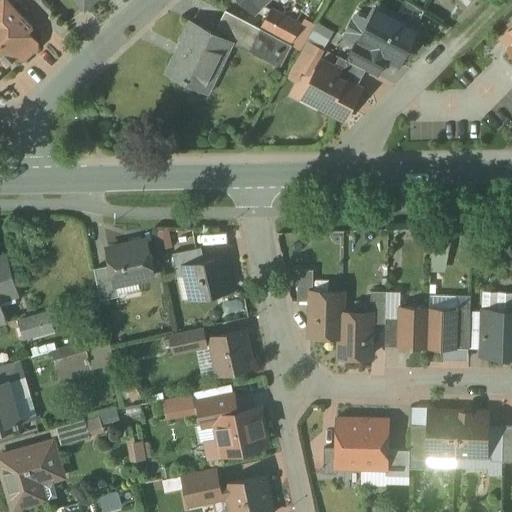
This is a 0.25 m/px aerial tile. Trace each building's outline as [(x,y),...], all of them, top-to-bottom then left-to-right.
[(0,0),(0,80),(18,62),(21,65),(42,45),(31,33),(36,28),(11,0),(0,0)] [(244,0),(254,11),(265,0),(244,0)] [(422,30),(368,1),(344,46),(398,75),(422,30)] [(300,27),(268,12),(259,31),(291,46),(300,27)] [(259,31),(222,14),(211,36),(230,45),(281,70),(291,46),(259,31)] [(211,36),(186,25),(161,78),(205,98),(230,45),(211,36)] [(294,69),(306,73),(312,56),(299,52),(294,69)] [(320,60),(296,101),(344,128),(368,87),(320,60)] [(429,227),(428,269),(446,269),(446,228),(429,227)] [(155,230),(156,246),(167,245),(166,229),(155,230)] [(148,238),(102,249),(112,291),(158,280),(148,238)] [(0,324),(1,324),(0,318),(0,303),(19,299),(6,250),(0,252),(0,324)] [(222,254),(176,264),(185,304),(231,294),(222,254)] [(306,290),(302,339),(333,342),(337,292),(306,290)] [(425,308),(396,307),(394,348),(423,349),(425,308)] [(455,350),(457,309),(425,308),(423,349),(455,350)] [(511,310),(478,310),(477,358),(511,358),(511,310)] [(338,311),(335,360),(365,361),(368,313),(338,311)] [(46,313),(17,321),(22,340),(51,332),(46,313)] [(244,315),(168,331),(174,356),(205,349),(211,378),(257,368),(244,315)] [(59,382),(91,372),(83,347),(51,357),(59,382)] [(7,379),(0,381),(0,434),(21,428),(7,379)] [(258,407),(236,412),(236,413),(235,413),(235,412),(213,417),(218,439),(211,440),(214,455),(221,453),(221,454),(266,445),(258,407)] [(140,408),(124,410),(125,416),(141,413),(140,408)] [(482,456),(480,411),(447,412),(448,457),(482,456)] [(448,457),(447,412),(417,413),(418,457),(448,457)] [(327,414),(326,470),(355,471),(356,415),(327,414)] [(356,415),(355,471),(385,471),(385,415),(356,415)] [(80,421),(48,430),(51,442),(54,442),(57,451),(86,443),(80,421)] [(132,458),(146,457),(145,441),(131,442),(132,458)] [(51,442),(0,457),(0,477),(10,511),(43,502),(38,486),(65,479),(57,451),(54,442),(51,442)] [(273,511),(261,455),(174,474),(182,511),(199,511),(222,507),(223,511),(273,511)] [(100,509),(118,506),(116,493),(98,495),(100,509)]
